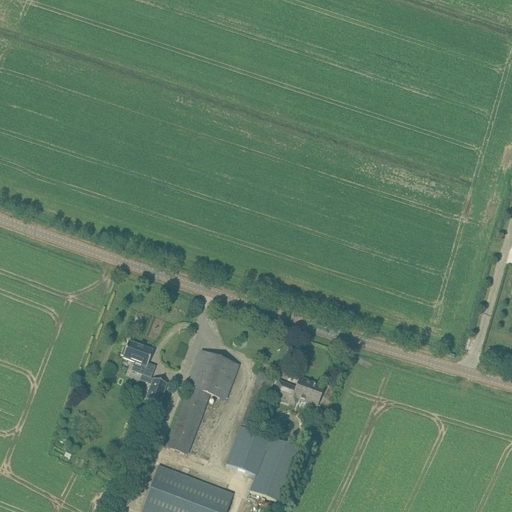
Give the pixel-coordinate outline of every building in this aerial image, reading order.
[(123,349),(120,356),(122,357),(122,359),(134,364),(131,372),(142,376),(152,350),(128,342),(125,349),(123,349)] [(189,388),(183,404),(203,411),(209,396),(225,402),(235,376),(239,367),(200,352),(197,362),(187,388),(189,388)] [(167,384),(153,379),(145,399),(159,405),(167,384)] [(287,385),(278,382),(272,397),(287,403),(289,399),(293,400),(294,397),(317,406),(324,387),(314,384),(313,387),(309,386),(310,385),(299,381),(295,391),(286,387),(287,385)] [(256,388),(253,396),(266,401),(269,393),(256,388)] [(241,427),(226,466),(255,477),(249,492),(280,505),(301,452),(254,432),(241,427)] [(158,467),(140,511),(226,511),(233,496),(158,467)]
